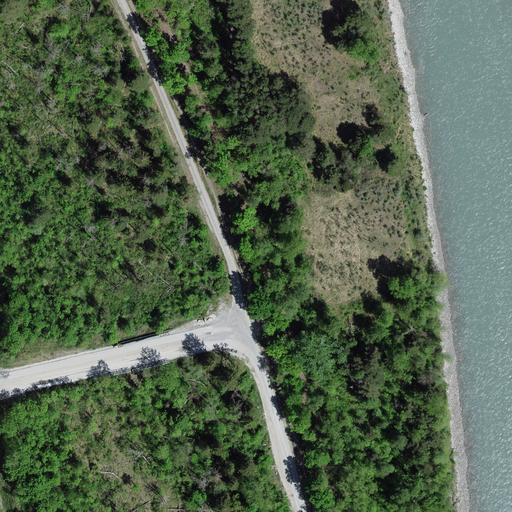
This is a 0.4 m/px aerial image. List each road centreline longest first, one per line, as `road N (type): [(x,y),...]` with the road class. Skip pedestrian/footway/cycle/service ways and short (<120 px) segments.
road 1 (track): [(244,318),(222,240),(119,0)]
road 2 (track): [(244,318),(0,372)]
road 3 (unclassified): [(300,511),(244,318)]
